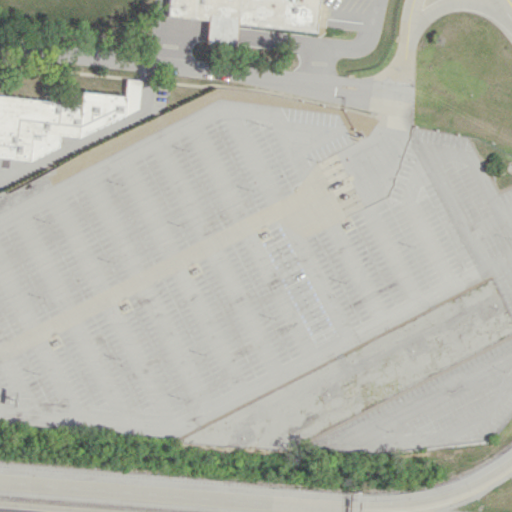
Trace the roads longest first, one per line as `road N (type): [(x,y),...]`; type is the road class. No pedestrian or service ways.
road 1 (residential): [(343,89),(0,45)]
road 2 (motorway): [(338,511),(0,484)]
road 3 (motorway): [(511,459),(441,497),(338,511)]
road 4 (residential): [(413,0),(400,97),(343,89)]
